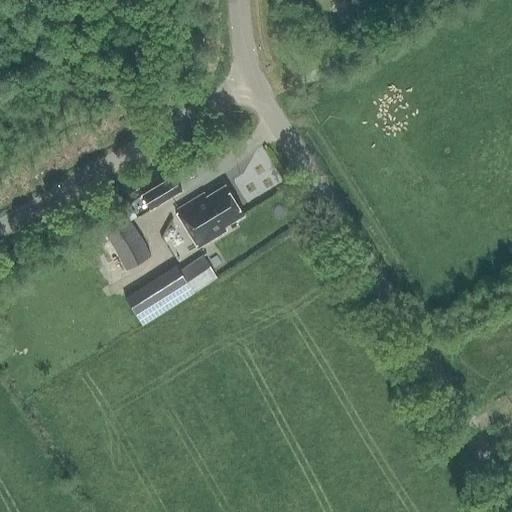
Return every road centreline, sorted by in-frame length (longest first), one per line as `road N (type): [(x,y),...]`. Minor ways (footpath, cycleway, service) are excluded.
road 1 (tertiary): [(511,497),(249,82)]
road 2 (unclassified): [(0,231),(249,82)]
